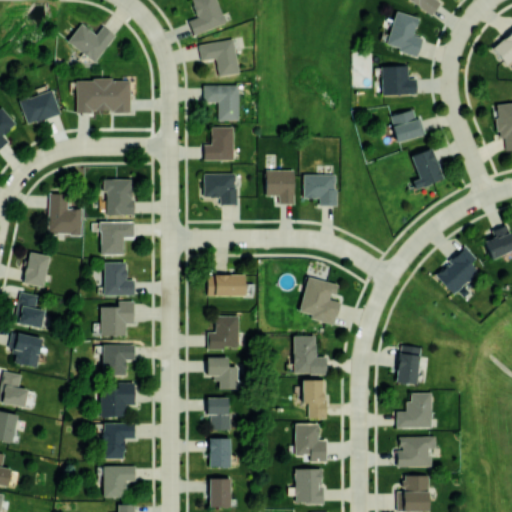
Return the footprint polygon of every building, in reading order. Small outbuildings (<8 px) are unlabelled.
[(196,16),(190,0),(214,0),(220,13),(222,12),(225,21),(221,22),(202,30),(192,34),(187,20),(196,16)] [(413,2),(410,0),(436,0),(438,1),(428,14),(420,8),(418,6),(415,4),(413,2)] [(411,34),(420,37),(415,55),(396,50),(397,46),(385,42),(394,9),(417,16),(411,34)] [(113,34),(104,45),(93,60),(65,40),(79,22),(95,33),(102,25),(113,34)] [(500,39),(499,38),(511,26),(511,56),(504,63),(490,47),(500,39)] [(217,75),(214,57),(199,60),(196,44),(231,37),(233,51),(234,52),(234,53),(237,72),(217,75)] [(404,92),(380,93),(379,65),(406,64),(406,77),(414,77),(414,92),(407,92),(404,92)] [(74,109),(74,106),(74,79),(91,79),(91,77),(110,77),(110,79),(128,79),(128,105),(128,109),(128,111),(112,111),(112,109),(90,109),(90,111),(74,112),(74,109)] [(201,84),(237,84),(237,96),(237,100),(237,119),(216,119),(216,100),(201,100),(201,84)] [(34,119),(25,122),(17,99),(50,89),(57,108),(59,112),(34,121),(34,119)] [(511,148),(504,149),(504,148),(503,146),(502,136),(498,137),(497,130),(494,130),(492,117),(495,116),(494,103),(511,101),(511,148)] [(0,107),(14,122),(1,134),(6,140),(0,144),(0,107)] [(390,125),(391,125),(388,115),(410,108),(413,118),(414,118),(418,116),(422,131),(419,132),(419,133),(395,141),(390,125)] [(209,159),(201,159),(201,143),(209,143),(209,126),(231,126),(231,159),(211,159),(209,159)] [(409,180),(417,177),(408,154),(429,146),(440,177),(428,182),(428,183),(421,186),(420,185),(412,188),(409,180)] [(264,169),(292,169),(292,192),(292,194),(292,203),(276,203),(276,194),(264,194),(264,169)] [(234,180),(232,180),(232,187),(235,187),(235,204),(217,204),(217,196),(201,196),(201,172),(230,172),(232,172),(234,172),(234,180)] [(333,181),(332,181),(332,188),(335,188),(335,205),(317,205),(317,197),(301,196),(301,173),(330,173),(332,173),(334,173),(333,181)] [(105,213),(105,190),(101,190),(101,178),(129,178),(129,187),(129,198),(132,198),(132,213),(129,213),(105,213)] [(47,192),(66,192),(65,207),(80,207),(80,232),(80,233),(68,233),(68,232),(64,232),(55,232),(55,233),(48,233),(48,232),(46,232),(47,192)] [(121,235),(121,253),(99,253),(99,235),(98,234),(98,230),(97,230),(97,220),(132,220),(132,228),(132,235),(121,235)] [(504,223),(506,229),(511,242),(511,247),(489,258),(482,240),(492,235),(490,229),(504,223)] [(449,262),(448,261),(447,260),(446,259),(457,249),(457,250),(463,245),(474,257),(469,262),(476,270),(470,276),(471,277),(466,281),(465,280),(451,293),(435,275),(436,274),(435,273),(445,263),(446,265),(449,262)] [(28,250),(48,255),(41,285),(21,281),(28,250)] [(102,261),(124,261),(124,278),(132,278),(132,294),(124,294),(122,294),(102,294),(102,261)] [(212,273),(216,273),(242,273),(242,294),(213,294),(205,294),(205,273),(212,273)] [(335,315),(333,315),(331,323),(308,317),(309,313),(296,309),(306,275),(329,282),(335,283),(333,293),(329,292),(327,298),(338,301),(335,315)] [(18,290),(36,294),(33,307),(42,309),(38,326),(27,324),(12,321),(18,290)] [(99,305),(116,305),(116,300),(132,300),(132,322),(124,322),(124,334),(99,334),(99,305)] [(221,346),(221,348),(205,348),(205,331),(213,330),(213,314),(236,314),(236,345),(235,345),(235,346),(229,346),(229,345),(221,346)] [(37,350),(34,366),(12,361),(13,353),(10,352),(11,347),(6,346),(10,330),(40,337),(37,350)] [(312,342),(313,342),(313,353),(312,353),(312,355),(324,355),(324,373),(307,373),(307,372),(291,372),(291,334),(313,334),(312,342)] [(133,358),(124,358),(124,374),(101,374),(101,343),(122,343),(124,343),(133,343),(133,358)] [(395,368),(397,351),(398,351),(399,343),(419,345),(414,383),(394,381),(395,368)] [(235,365),(235,387),(217,387),(217,379),(211,379),(211,374),(205,374),(205,356),(226,355),(226,365),(235,365)] [(13,404),(0,401),(0,375),(1,370),(19,373),(16,386),(26,388),(22,406),(13,404)] [(324,416),(306,416),(306,402),(300,402),(300,378),(320,378),(320,402),(324,402),(324,416)] [(116,387),(116,381),(132,381),(133,403),(123,403),(124,415),(99,415),(99,387),(116,387)] [(429,391),(429,426),(417,426),(414,426),(409,426),(403,426),(394,427),(394,410),(403,410),(403,400),(408,400),(408,391),(429,391)] [(208,413),(205,413),(205,396),(226,396),(226,413),(228,413),(228,428),(208,428),(208,413)] [(0,410),(16,414),(10,441),(0,439),(0,410)] [(121,457),(102,457),(102,440),(100,440),(100,429),(102,429),(102,421),(133,421),(133,436),(123,437),(123,450),(121,450),(121,457)] [(308,453),(302,453),(302,454),(292,454),(293,453),(293,451),(293,422),(316,422),(316,438),(324,438),(324,460),(308,460),(308,453)] [(427,454),(429,454),(429,465),(427,465),(423,465),(394,465),(394,449),(400,449),(400,445),(397,445),(397,435),(433,435),(433,441),(433,445),(433,447),(426,447),(426,449),(427,454)] [(207,436),(228,436),(229,465),(208,465),(207,436)] [(0,452),(3,453),(0,466),(9,468),(5,485),(0,483),(0,452)] [(101,478),(101,464),(133,464),(133,479),(124,479),(124,495),(101,495),(101,478)] [(320,473),(318,473),(318,485),(321,485),(321,502),(303,502),(303,501),(292,501),(292,468),(316,468),(318,468),(320,468),(320,473)] [(394,490),(403,490),(402,486),(400,486),(400,479),(402,479),(402,474),(426,474),(426,510),(409,510),(403,510),(394,510),(394,490)] [(207,477),(228,477),(229,505),(208,506),(207,477)] [(116,511),(116,503),(133,503),(133,511),(116,511)]
